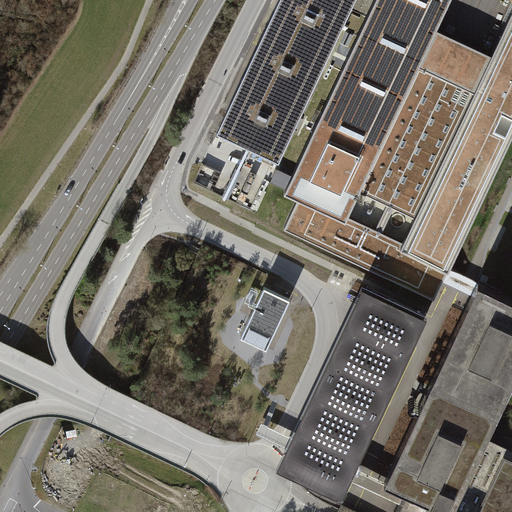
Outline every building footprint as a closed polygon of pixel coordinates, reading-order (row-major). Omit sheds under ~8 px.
[(276,167),(355,0),(279,0),(209,148),(193,182),(255,211),(269,182),(285,190),(292,174),(276,167)] [(285,226),(434,297),(440,284),(447,270),(511,132),(511,8),(491,54),(436,27),(449,0),(375,0),(292,174),(285,190),(299,197),(285,226)] [(511,511),(511,294),(478,279),(476,284),(447,270),(440,284),(469,298),(442,356),(421,399),(384,477),(406,487),(394,511),(511,511)] [(286,443),(276,464),(341,495),(427,314),(362,283),(286,443)] [(290,298),(264,285),(240,335),(267,348),(290,298)] [(360,511),(341,503),(336,511),(360,511)]
